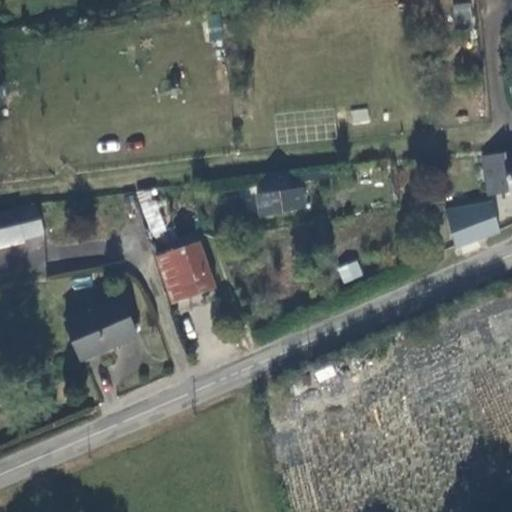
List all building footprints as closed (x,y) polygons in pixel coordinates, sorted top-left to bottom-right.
[(453,4),(455,25),(472,23),(470,2),(453,4)] [(366,106),(349,111),(353,125),(370,121),(366,106)] [(511,193),(511,164),(507,166),(506,160),(484,164),(489,194),(511,193)] [(290,174),(270,177),(268,177),(270,195),(258,196),(261,216),(304,210),(302,191),(291,192),(290,177),(290,174)] [(301,176),(290,177),(291,192),(302,191),(301,176)] [(176,228),(164,188),(144,191),(157,234),(176,228)] [(492,203),(447,212),(458,248),(502,231),(492,203)] [(20,211),(0,214),(0,246),(48,237),(41,205),(19,208),(20,211)] [(202,245),(172,253),(186,299),(216,289),(202,245)] [(175,302),(186,299),(172,253),(161,257),(175,302)] [(343,283),(363,275),(356,259),(337,267),(343,283)] [(82,361),(138,337),(123,303),(67,328),(82,361)]
